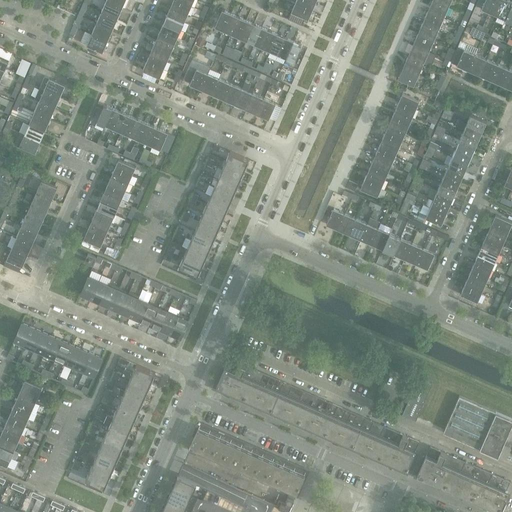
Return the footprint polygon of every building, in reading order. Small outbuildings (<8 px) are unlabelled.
[(122,7),(107,0),(102,12),(117,19),(122,7)] [(177,0),(173,0),(171,7),(188,14),(191,6),(177,0)] [(316,3),(308,0),(296,0),(295,4),(312,11),(316,3)] [(433,0),(432,0),(428,11),(444,18),(449,7),(433,0)] [(482,9),(490,12),(495,0),(485,0),(482,8),(482,9)] [(504,0),(495,0),(490,12),(498,16),(504,0)] [(504,0),(498,16),(495,21),(503,25),(506,19),(511,4),(511,1),(508,0),(504,0)] [(312,11),(295,4),(292,12),(309,19),(312,11)] [(171,7),(168,14),(185,22),(188,14),(171,7)] [(215,27),(223,30),(230,13),(222,10),(215,27)] [(428,11),(423,22),(439,29),(444,18),(428,11)] [(117,19),(102,12),(97,23),(113,30),(117,19)] [(239,17),(230,13),(223,30),(231,34),(239,17)] [(168,14),(164,22),(181,29),(185,22),(168,14)] [(247,20),(239,17),(231,34),(239,37),(247,20)] [(254,24),(247,20),(239,37),(247,41),(254,24)] [(164,22),(161,30),(178,37),(181,29),(164,22)] [(423,22),(418,33),(434,40),(439,29),(423,22)] [(113,30),(97,23),(92,34),(108,41),(113,30)] [(262,27),(254,24),(247,41),(255,44),(262,27)] [(270,30),(262,27),(255,44),(263,48),(270,30)] [(476,29),(473,36),(482,39),(484,35),(485,33),(482,32),(476,29)] [(161,30),(157,38),(174,46),(178,37),(161,30)] [(278,34),(270,30),(263,48),(270,51),(278,34)] [(418,33),(413,44),(429,51),(434,40),(418,33)] [(108,41),(92,34),(87,45),(103,52),(108,41)] [(286,37),(278,34),(270,51),(278,54),(286,37)] [(293,41),(286,37),(278,54),(286,58),(293,41)] [(157,38),(153,46),(171,54),(174,46),(157,38)] [(302,44),(293,41),(286,58),(294,61),(302,44)] [(424,62),(429,51),(413,44),(408,55),(424,62)] [(153,46),(150,54),(167,61),(171,54),(153,46)] [(454,56),(451,61),(458,64),(464,49),(458,46),(456,51),(454,56)] [(447,54),(445,58),(451,61),(454,56),(456,51),(450,48),(447,54)] [(457,65),(469,70),(476,54),(464,49),(458,64),(457,65)] [(150,54),(147,62),(164,69),(167,61),(150,54)] [(487,59),(476,54),(469,70),(480,75),(487,59)] [(419,74),(424,62),(408,55),(403,67),(419,74)] [(0,56),(0,65),(6,68),(9,60),(0,56)] [(451,61),(445,58),(443,64),(449,66),(451,61)] [(498,64),(487,59),(480,75),(491,80),(498,64)] [(160,77),(164,69),(147,62),(143,70),(160,77)] [(498,64),(491,80),(502,85),(509,69),(498,64)] [(414,85),(419,74),(403,67),(398,78),(414,85)] [(190,84),(201,89),(208,73),(197,68),(190,84)] [(511,70),(509,69),(502,85),(511,89),(511,70)] [(219,78),(208,73),(201,89),(212,94),(219,78)] [(49,78),(44,89),(60,96),(65,85),(49,78)] [(230,83),(219,78),(212,94),(223,99),(230,83)] [(242,88),(230,83),(223,99),(235,104),(242,88)] [(253,93),(242,88),(235,104),(246,109),(253,93)] [(60,96),(44,89),(39,101),(55,108),(60,96)] [(264,98),(253,93),(246,109),(257,114),(264,98)] [(403,93),(399,101),(416,109),(420,101),(403,93)] [(276,103),(264,98),(257,114),(269,119),(276,103)] [(55,108),(39,101),(35,112),(50,119),(55,108)] [(399,101),(396,109),(413,117),(416,109),(399,101)] [(97,121),(105,125),(113,108),(105,104),(97,121)] [(121,111),(113,108),(105,125),(113,128),(121,111)] [(454,112),(445,108),(443,112),(452,116),(454,112)] [(396,109),(392,117),(409,125),(413,117),(396,109)] [(129,115),(121,111),(113,128),(121,132),(129,115)] [(50,119),(35,112),(30,123),(45,130),(50,119)] [(471,114),(467,123),(483,130),(487,121),(471,114)] [(137,118),(129,115),(121,132),(129,135),(137,118)] [(392,117),(389,125),(406,133),(409,125),(392,117)] [(145,122),(137,118),(129,135),(137,139),(145,122)] [(460,120),(457,127),(464,130),(463,131),(479,138),(483,130),(467,123),(460,120)] [(153,125),(145,122),(137,139),(145,142),(153,125)] [(45,130),(30,123),(25,134),(41,141),(45,130)] [(160,129),(153,125),(145,142),(153,146),(160,129)] [(389,125),(385,133),(402,140),(406,133),(389,125)] [(168,132),(160,129),(153,146),(161,149),(168,132)] [(479,138),(463,131),(460,140),(475,147),(479,138)] [(385,133),(382,141),(399,148),(402,140),(385,133)] [(41,141),(25,134),(20,146),(36,153),(41,141)] [(475,147),(460,140),(456,148),(471,155),(475,147)] [(382,141),(378,149),(395,156),(399,148),(382,141)] [(439,146),(430,142),(428,146),(437,150),(439,146)] [(471,155),(456,148),(452,157),(468,163),(471,155)] [(378,149),(375,156),(392,164),(395,156),(378,149)] [(249,159),(230,151),(226,160),(245,168),(249,159)] [(375,156),(371,164),(388,172),(392,164),(375,156)] [(468,163),(452,157),(448,165),(464,172),(468,163)] [(119,159),(115,167),(131,174),(135,166),(119,159)] [(432,163),(423,159),(421,163),(430,167),(432,163)] [(245,168),(226,160),(222,169),(241,177),(245,168)] [(371,164),(368,173),(385,180),(388,172),(371,164)] [(464,172),(448,165),(445,173),(460,180),(464,172)] [(115,167),(112,176),(128,183),(131,174),(115,167)] [(237,186),(241,177),(222,169),(218,178),(237,186)] [(368,173),(364,180),(381,188),(385,180),(368,173)] [(460,180),(445,173),(441,182),(457,189),(460,180)] [(10,181),(0,176),(0,195),(3,197),(10,181)] [(128,183),(112,176),(108,184),(124,191),(128,183)] [(237,186),(218,178),(215,187),(233,195),(237,186)] [(42,180),(37,192),(52,199),(58,187),(42,180)] [(378,196),(381,188),(364,180),(361,188),(378,196)] [(457,189),(441,182),(437,190),(453,197),(457,189)] [(124,191),(108,184),(105,191),(121,198),(124,191)] [(233,195),(215,187),(211,195),(230,204),(233,195)] [(453,197),(437,190),(434,198),(450,205),(453,197)] [(121,198),(105,191),(101,199),(117,206),(121,198)] [(52,199),(37,192),(32,203),(48,210),(52,199)] [(230,204),(211,195),(207,204),(226,212),(230,204)] [(450,205),(434,198),(430,207),(446,214),(450,205)] [(117,206),(101,199),(98,207),(114,214),(117,206)] [(48,210),(32,203),(27,215),(42,222),(48,210)] [(226,212),(207,204),(203,213),(222,221),(226,212)] [(114,214),(98,207),(94,215),(110,222),(114,214)] [(446,214),(430,207),(426,216),(442,223),(446,214)] [(326,224),(338,229),(345,213),(333,208),(326,224)] [(222,221),(203,213),(199,222),(218,230),(222,221)] [(356,218),(345,213),(338,229),(349,234),(356,218)] [(42,222),(27,215),(22,225),(38,232),(42,222)] [(110,222),(94,215),(91,222),(107,229),(110,222)] [(511,221),(496,215),(492,223),(509,230),(511,223),(511,221)] [(368,223),(356,218),(349,234),(361,239),(368,223)] [(107,229),(91,222),(88,230),(104,237),(107,229)] [(218,230),(199,222),(195,231),(214,239),(218,230)] [(372,244),(379,228),(368,223),(361,239),(372,244)] [(492,223),(489,231),(506,238),(509,230),(492,223)] [(38,232),(22,225),(17,237),(32,244),(38,232)] [(389,233),(379,228),(372,244),(383,249),(389,233)] [(444,234),(438,231),(432,228),(429,235),(435,237),(436,235),(442,238),(444,234)] [(100,246),(104,237),(88,230),(84,239),(100,246)] [(210,248),(214,239),(195,231),(191,239),(210,248)] [(489,231),(485,239),(502,246),(506,238),(489,231)] [(401,238),(389,233),(383,249),(394,254),(401,238)] [(32,244),(17,237),(12,248),(28,255),(32,244)] [(412,243),(401,238),(394,254),(405,259),(412,243)] [(206,256),(210,248),(191,239),(187,248),(206,256)] [(485,239),(482,246),(499,254),(502,246),(485,239)] [(428,269),(435,253),(438,246),(426,241),(423,248),(416,264),(428,269)] [(423,248),(412,243),(405,259),(416,264),(423,248)] [(482,246),(478,254),(495,262),(499,254),(482,246)] [(28,255),(12,248),(7,259),(23,266),(28,255)] [(206,256),(187,248),(184,257),(202,265),(206,256)] [(96,257),(88,254),(84,262),(92,265),(93,265),(94,262),(96,257)] [(478,254),(475,262),(492,270),(495,262),(478,254)] [(198,275),(202,265),(184,257),(180,266),(198,275)] [(475,262),(471,270),(488,277),(492,270),(475,262)] [(471,270),(468,278),(485,285),(488,277),(471,270)] [(87,278),(80,295),(90,299),(98,282),(87,278)] [(468,278),(464,286),(481,293),(485,285),(468,278)] [(98,282),(90,299),(100,304),(107,287),(98,282)] [(478,301),(481,293),(464,286),(461,294),(478,301)] [(107,287),(100,304),(110,308),(117,291),(107,287)] [(117,291),(110,308),(120,313),(127,295),(117,291)] [(127,295),(120,313),(130,317),(137,300),(127,295)] [(137,300),(130,317),(139,321),(147,304),(137,300)] [(147,304),(139,321),(149,326),(157,308),(147,304)] [(157,308),(149,326),(159,330),(167,313),(157,308)] [(167,313),(159,330),(169,334),(177,317),(167,313)] [(177,317),(169,334),(179,339),(187,322),(177,317)] [(22,323),(15,340),(25,344),(33,327),(22,323)] [(33,327),(25,344),(35,349),(42,332),(33,327)] [(42,332),(35,349),(45,353),(52,336),(42,332)] [(52,336),(45,353),(55,358),(62,340),(52,336)] [(62,340),(55,358),(65,362),(72,345),(62,340)] [(72,345),(65,362),(74,366),(82,349),(72,345)] [(82,349),(74,366),(84,371),(92,353),(82,349)] [(92,353),(84,371),(95,375),(102,358),(92,353)] [(325,400),(298,388),(250,367),(247,375),(243,373),(246,365),(230,358),(218,386),(409,470),(417,453),(415,453),(420,442),(403,434),(399,442),(395,440),(399,432),(329,402),(326,410),(321,408),(325,400)] [(155,372),(137,364),(133,373),(151,381),(155,372)] [(147,390),(151,381),(133,373),(129,382),(147,390)] [(418,378),(402,414),(416,420),(432,384),(418,378)] [(25,379),(22,387),(39,395),(42,387),(25,379)] [(144,399),(147,390),(129,382),(125,391),(144,399)] [(22,387),(18,395),(36,402),(39,395),(22,387)] [(144,399),(125,391),(121,400),(140,408),(144,399)] [(18,395),(15,403),(32,410),(36,402),(18,395)] [(511,418),(460,396),(446,426),(443,432),(498,457),(511,425),(511,418)] [(136,417),(140,408),(121,400),(117,409),(136,417)] [(15,403),(11,411),(28,419),(32,410),(15,403)] [(132,425),(136,417),(117,409),(113,417),(132,425)] [(11,411),(8,419),(25,427),(28,419),(11,411)] [(128,434),(132,425),(113,417),(109,426),(128,434)] [(25,427),(8,419),(5,427),(22,434),(25,427)] [(128,434),(109,426),(105,435),(124,443),(128,434)] [(22,434),(5,427),(1,435),(18,442),(22,434)] [(305,475),(241,447),(199,428),(189,450),(295,496),(305,475)] [(18,442),(1,435),(0,437),(0,444),(14,451),(18,442)] [(124,443),(105,435),(101,444),(120,452),(124,443)] [(14,451),(0,444),(0,453),(11,458),(14,451)] [(120,452),(101,444),(98,452),(117,461),(120,452)] [(511,482),(457,458),(451,455),(447,463),(444,461),(447,453),(430,446),(425,457),(423,456),(416,473),(498,509),(511,482)] [(117,461),(98,452),(94,461),(113,469),(117,461)] [(11,458),(0,453),(0,462),(8,466),(11,458)] [(113,469),(94,461),(90,470),(109,478),(113,469)] [(289,510),(277,504),(263,498),(262,498),(236,487),(183,463),(178,474),(175,482),(173,485),(170,492),(169,495),(166,500),(165,503),(164,506),(161,511),(288,511),(289,510)] [(105,488),(109,478),(90,470),(86,479),(105,488)] [(279,500),(277,504),(289,510),(294,499),(288,496),(286,501),(285,502),(279,500)] [(0,502),(0,511),(7,511),(10,507),(0,502)]
